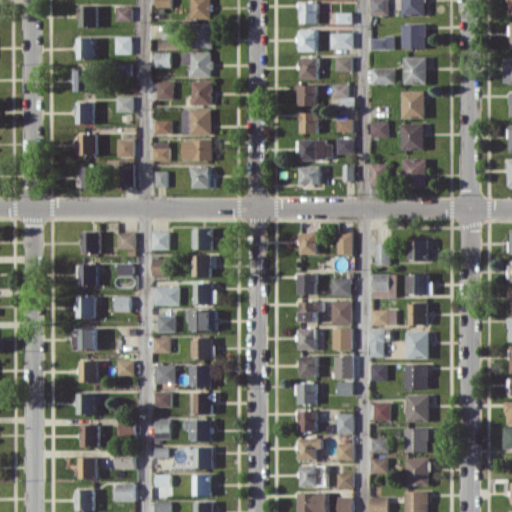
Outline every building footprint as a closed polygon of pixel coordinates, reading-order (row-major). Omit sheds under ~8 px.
[(188,0),(189,18),(209,18),(208,0),(188,0)] [(386,14),(385,0),(368,0),(369,14),(386,14)] [(400,0),(400,15),(422,14),(422,0),(400,0)] [(298,22),(316,22),(316,1),(298,2),(298,22)] [(96,4),(78,4),(79,26),(97,25),(96,4)] [(114,20),(131,21),(131,6),(114,5),(114,20)] [(350,22),(350,11),(334,11),(334,22),(350,22)] [(211,21),(192,22),(193,48),(212,47),(211,21)] [(401,24),(401,48),(424,47),(424,23),(401,24)] [(161,38),(174,38),(174,24),(161,24),(161,38)] [(315,51),(316,29),(298,28),(297,50),(315,51)] [(328,32),(329,48),(351,47),(351,32),(328,32)] [(131,53),(131,35),(115,35),(115,53),(131,53)] [(93,36),(76,37),(76,58),(94,58),(93,36)] [(392,49),(392,36),(368,36),(368,48),(392,49)] [(154,67),(169,66),(169,51),(154,51),(154,67)] [(210,51),(181,51),(181,64),(188,64),(188,76),(211,76),(210,51)] [(350,56),(334,55),(333,70),(350,71),(350,56)] [(317,78),(317,56),(299,56),(299,78),(317,78)] [(425,83),(425,56),(402,56),(402,84),(425,83)] [(511,56),(501,57),(502,83),(511,82),(511,56)] [(393,83),(393,67),(369,68),(369,83),(393,83)] [(74,69),(74,90),(91,90),(91,69),(74,69)] [(172,80),(156,81),(157,99),(172,98),(172,80)] [(211,104),(211,80),(191,80),(190,104),(211,104)] [(296,104),(316,104),(316,84),(296,84),(296,104)] [(347,84),(330,84),(331,106),(354,106),(353,96),(348,96),(347,84)] [(423,90),(400,90),(401,117),(423,117),(423,90)] [(132,111),(132,95),(115,96),(116,111),(132,111)] [(94,101),(76,101),(75,122),(93,122),(94,101)] [(182,134),(211,133),(210,108),(181,109),(182,134)] [(317,132),(317,112),(299,111),(299,132),(317,132)] [(351,131),(351,118),(335,118),(335,130),(351,131)] [(154,132),(170,132),(170,119),(154,119),(154,132)] [(387,120),(369,120),(369,136),(387,136),(387,120)] [(400,149),(422,149),(422,122),(400,123),(400,149)] [(96,133),(79,133),(78,154),(96,154),(96,133)] [(352,137),(336,137),(335,153),(352,153),(352,137)] [(117,156),(134,156),(133,138),(117,138),(117,156)] [(212,139),(183,139),(183,159),(212,159),(212,139)] [(299,159),(332,159),(332,140),(299,140),(299,159)] [(168,160),(168,141),(152,141),(152,160),(168,160)] [(425,158),(402,157),(401,179),(410,179),(409,185),(424,185),(425,158)] [(133,185),(134,162),(118,162),(118,185),(133,185)] [(368,184),(385,184),(386,162),(368,162),(368,184)] [(353,165),(341,164),(340,180),(352,180),(353,165)] [(81,166),(82,187),(97,186),(96,165),(81,166)] [(209,165),(191,166),(192,187),(210,187),(209,165)] [(298,165),(299,184),(320,183),(319,165),(298,165)] [(167,170),(155,170),(155,186),(167,186),(167,170)] [(194,248),(212,249),(212,227),(194,227),(194,248)] [(99,252),(99,231),(82,231),(82,252),(99,252)] [(117,232),(117,248),(135,247),(135,231),(117,232)] [(169,249),(169,231),(151,231),(151,249),(169,249)] [(318,232),(300,232),(299,253),(318,253),(318,232)] [(351,254),(352,232),(337,232),(336,254),(351,254)] [(410,260),(430,260),(430,240),(410,240),(410,260)] [(390,242),(374,242),(375,264),(390,264),(390,242)] [(192,275),(211,275),(211,254),(192,255),(192,275)] [(152,275),(169,275),(169,257),(152,258),(152,275)] [(133,263),(118,262),(117,274),(133,275),(133,263)] [(97,284),(97,263),(79,263),(80,285),(97,284)] [(298,293),(317,293),(317,272),(298,273),(298,293)] [(396,296),(396,272),(372,273),(372,297),(396,296)] [(427,273),(409,273),(410,294),(433,293),(433,280),(427,280),(427,273)] [(351,277),(332,276),(332,294),(351,295),(351,277)] [(194,303),(215,302),(215,282),(194,282),(194,303)] [(180,304),(180,285),(154,286),(155,304),(180,304)] [(94,295),(76,296),(77,317),(95,317),(94,295)] [(114,310),(130,310),(130,295),(114,295),(114,310)] [(324,310),(324,301),(301,300),(300,320),(318,321),(318,310),(324,310)] [(351,322),(351,300),(332,300),(332,322),(351,322)] [(409,303),(409,324),(428,323),(427,302),(409,303)] [(396,308),(371,309),(371,324),(397,324),(396,308)] [(193,330),(217,329),(216,309),(188,310),(188,320),(193,320),(193,330)] [(175,314),(158,314),(158,331),(175,331),(175,314)] [(352,327),(333,328),(333,348),(352,348),(352,327)] [(96,349),(96,328),(78,328),(78,335),(73,335),(73,349),(96,349)] [(317,328),(299,328),(299,349),(317,349),(317,328)] [(370,356),(385,356),(385,328),(370,329),(370,356)] [(430,357),(430,330),(407,330),(406,357),(430,357)] [(170,351),(170,336),(153,337),(154,352),(170,351)] [(194,337),(195,358),(213,358),(213,337),(194,337)] [(301,376),(319,376),(319,354),(301,355),(301,376)] [(134,359),(118,359),(118,374),(134,374),(134,359)] [(98,381),(98,360),(80,360),(80,381),(98,381)] [(176,363),(155,364),(156,383),(176,382),(176,363)] [(387,379),(387,363),(371,364),(371,379),(387,379)] [(406,363),(406,387),(429,387),(429,364),(406,363)] [(194,364),(193,384),(211,385),(212,364),(194,364)] [(336,376),(352,376),(352,365),(336,365),(336,376)] [(354,394),(354,380),(338,380),(338,394),(354,394)] [(318,403),(317,382),(298,382),(298,403),(318,403)] [(172,391),(155,390),(155,405),(172,405),(172,391)] [(213,391),(195,391),(195,412),(213,412),(213,391)] [(96,392),(77,392),(77,413),(96,414),(96,392)] [(430,393),(407,393),(408,421),(430,420),(430,393)] [(391,402),(375,402),(375,419),(390,419),(391,402)] [(318,409),(300,409),(300,430),(318,430),(318,409)] [(355,413),(338,413),(338,432),(354,432),(355,413)] [(155,438),(171,437),(171,417),(155,417),(155,438)] [(120,434),(135,435),(135,418),(120,418),(120,434)] [(211,418),(185,419),(185,429),(194,428),(194,440),(212,439),(211,418)] [(99,424),(82,424),(82,445),(100,445),(99,424)] [(406,451),(430,451),(429,427),(406,427),(406,451)] [(301,459),(318,458),(318,447),(324,447),(324,437),(300,437),(301,459)] [(389,437),(372,437),(372,452),(389,452),(389,437)] [(355,442),(338,442),(338,458),(355,459),(355,442)] [(170,447),(156,446),(156,456),(170,456),(170,447)] [(214,467),(213,446),(195,446),(195,468),(214,467)] [(136,467),(136,451),(116,452),(116,468),(136,467)] [(80,478),(98,477),(97,456),(79,456),(80,478)] [(408,484),(431,484),(431,457),(408,456),(408,484)] [(372,472),(389,472),(389,457),(372,457),(372,472)] [(338,486),(354,486),(354,472),(339,472),(338,486)] [(171,473),(155,473),(155,493),(172,493),(171,473)] [(212,473),(194,474),(194,495),(213,495),(212,473)] [(136,482),(118,482),(117,500),(136,500),(136,482)] [(95,488),(77,489),(77,510),(95,509),(95,488)] [(430,511),(429,490),(406,490),(406,511),(430,511)] [(328,511),(329,491),(300,491),(300,511),(328,511)] [(354,511),(355,496),(339,495),(338,511),(354,511)] [(372,496),(371,511),(389,511),(390,496),(372,496)] [(172,511),(172,500),(156,501),(156,511),(172,511)] [(213,511),(214,501),(196,501),(195,511),(213,511)]
